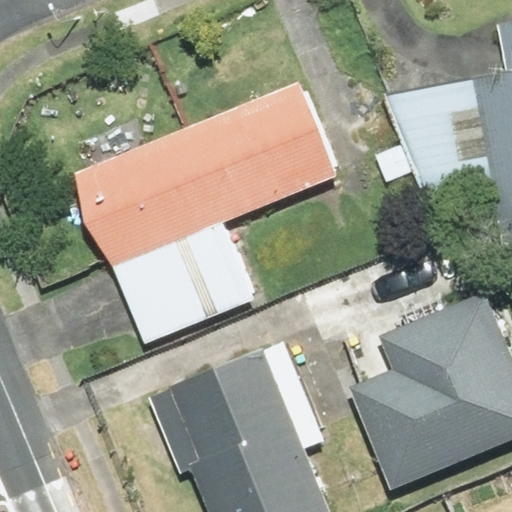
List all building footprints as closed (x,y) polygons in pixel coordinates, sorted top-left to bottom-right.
[(511,16),(502,18),(511,68),(388,91),(429,194),(499,181),(511,249),(511,16)] [(77,169),(117,266),(342,173),(301,77),(77,169)] [(349,382),(387,480),(511,431),(511,315),(502,288),(389,332),(401,362),(349,382)] [(337,511),(276,345),(174,383),(221,511),(337,511)] [(511,511),(511,497),(507,481),(450,500),(453,511),(511,511)]
